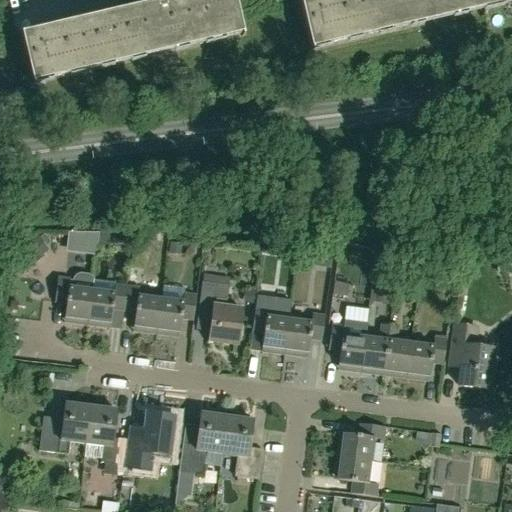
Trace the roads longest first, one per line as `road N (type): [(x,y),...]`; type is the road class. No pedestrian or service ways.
road 1 (tertiary): [(0,156),(511,93)]
road 2 (residential): [(511,425),(303,396)]
road 3 (residential): [(303,396),(96,372)]
